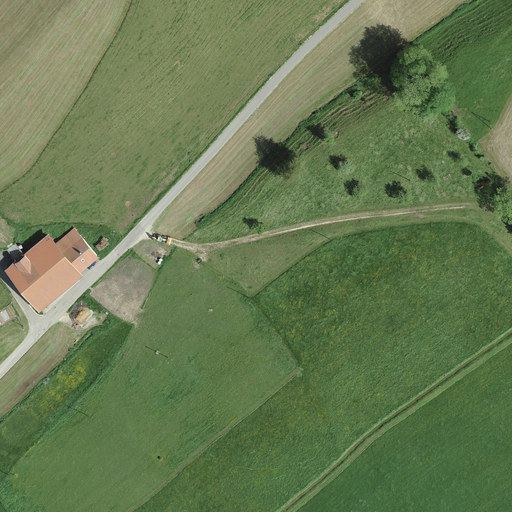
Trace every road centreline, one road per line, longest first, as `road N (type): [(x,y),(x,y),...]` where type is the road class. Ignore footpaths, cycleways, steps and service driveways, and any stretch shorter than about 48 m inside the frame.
road 1 (unclassified): [(357,0),(0,371)]
road 2 (track): [(393,212),(205,248),(138,231)]
